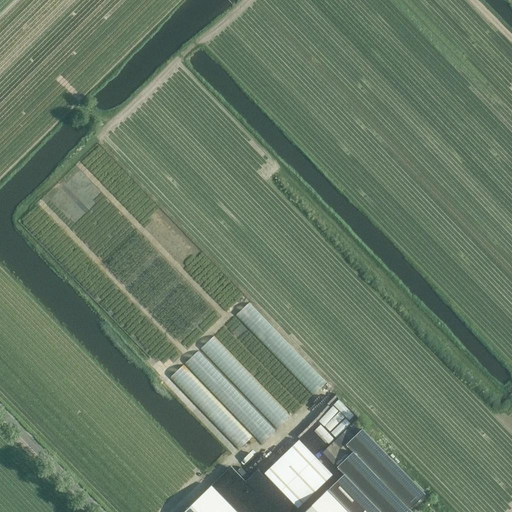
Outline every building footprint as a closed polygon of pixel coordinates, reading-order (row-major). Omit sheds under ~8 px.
[(313,394),(327,381),(249,301),(236,314),(313,394)] [(233,353),(291,414),(312,394),(260,339),(256,343),(234,320),(227,326),(235,335),(228,341),(236,349),(238,347),(238,348),(233,353)] [(201,347),(277,428),(291,415),(215,334),(201,347)] [(199,349),(186,362),(261,443),(275,430),(199,349)] [(170,376),(239,448),(252,435),(184,364),(170,376)] [(336,426),(341,431),(357,416),(339,398),(324,413),(330,419),(335,414),(341,420),(336,426)] [(322,415),(308,431),(313,435),(327,420),(322,415)] [(413,511),(410,509),(425,494),(362,428),(346,444),(353,451),(337,467),(344,474),(328,489),(350,511),(413,511)] [(334,429),(318,442),(323,448),(338,434),(334,429)] [(264,473),(298,508),(333,474),(315,455),(299,439),(264,473)] [(217,480),(213,483),(220,491),(224,488),(217,480)] [(237,511),(211,485),(183,511),(237,511)]
